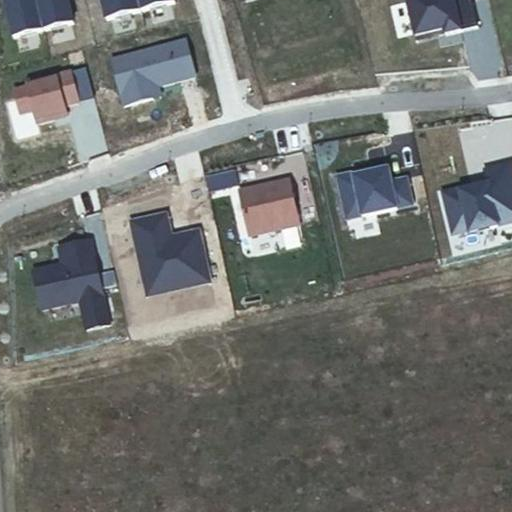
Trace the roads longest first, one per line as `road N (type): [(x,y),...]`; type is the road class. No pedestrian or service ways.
road 1 (residential): [(511,89),(352,101),(238,128)]
road 2 (residential): [(238,128),(0,212)]
road 3 (residential): [(238,128),(204,0)]
